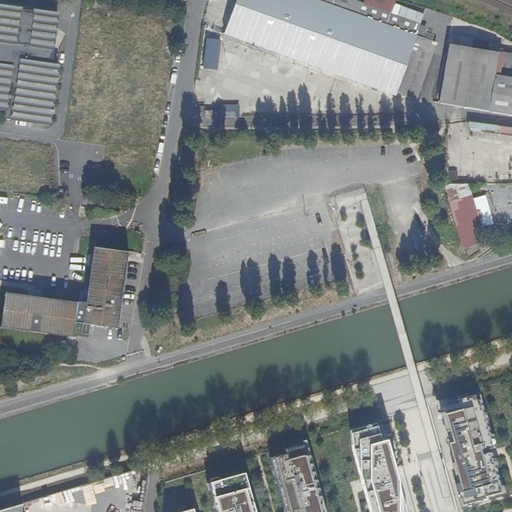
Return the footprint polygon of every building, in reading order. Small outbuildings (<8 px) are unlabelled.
[(315,0),(235,0),(224,33),(395,95),(395,94),(416,35),(378,22),(315,0)] [(315,0),(378,22),(416,35),(420,24),(393,14),(364,3),(354,0),(315,0)] [(57,14),(36,10),(35,16),(19,13),(20,8),(0,5),(0,109),(5,110),(5,108),(12,109),(11,120),(49,125),(57,64),(51,63),(57,14)] [(416,35),(395,94),(417,99),(437,43),(416,35)] [(511,53),(449,43),(440,103),(511,114),(511,53)] [(196,147),(188,145),(185,164),(193,165),(196,147)] [(468,185),(447,185),(465,243),(487,236),(484,223),(480,224),(468,185)] [(77,304),(76,322),(118,328),(119,326),(117,326),(126,253),(128,254),(129,252),(92,247),(92,248),(94,249),(87,304),(79,303),(79,301),(77,301),(77,304)] [(74,338),(76,322),(77,304),(42,299),(30,298),(6,295),(7,292),(4,291),(0,322),(0,327),(1,328),(1,326),(72,335),(72,338),(74,338)] [(463,405),(441,411),(451,449),(469,511),(507,500),(493,452),(497,451),(481,395),(462,400),(463,405)] [(409,511),(390,441),(384,442),(380,428),(354,435),(356,450),(373,511),(409,511)] [(285,452),(270,457),(285,511),(321,511),(321,510),(322,503),(319,502),(319,494),(316,494),(317,486),(314,486),(315,478),(312,478),(312,470),(309,470),(310,462),(307,462),(308,454),(305,454),(302,444),(284,449),(285,452)] [(193,511),(192,507),(175,511),(254,511),(243,472),(209,482),(217,511),(193,511)]
